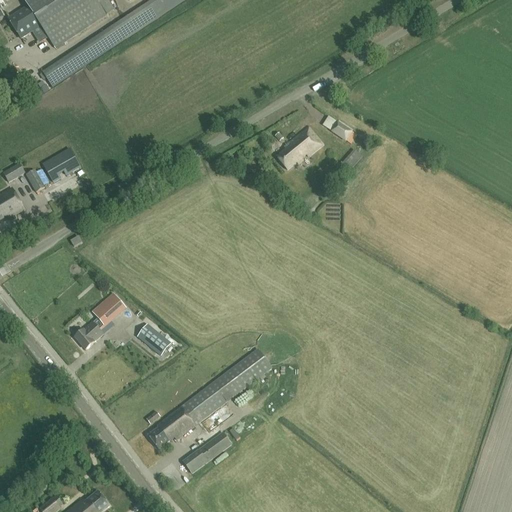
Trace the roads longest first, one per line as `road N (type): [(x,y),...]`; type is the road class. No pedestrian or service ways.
road 1 (unclassified): [(0,270),(459,0)]
road 2 (tertiary): [(164,511),(0,306)]
